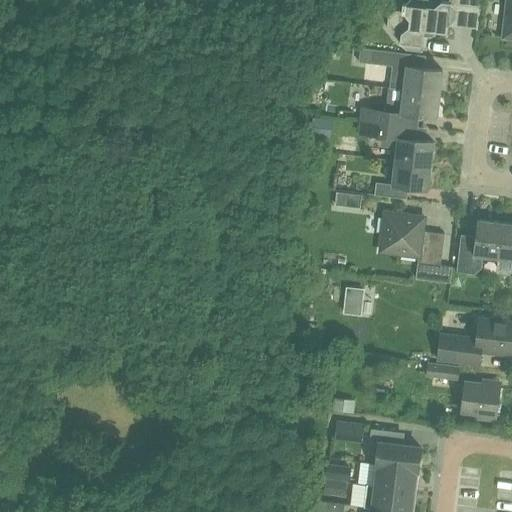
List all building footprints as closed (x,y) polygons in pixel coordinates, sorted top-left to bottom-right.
[(425,30),(447,33),(448,25),(457,17),(457,11),(451,3),(430,0),(409,0),(405,3),(403,3),(402,11),(396,10),(389,16),(388,25),(393,33),(401,34),(400,42),(406,50),(423,52),(425,30)] [(371,64),(373,50),(361,48),(359,62),(371,64)] [(399,67),(401,53),(373,50),(371,64),(399,67)] [(407,66),(404,90),(440,94),(443,70),(423,68),(407,66)] [(437,118),(440,94),(404,90),(388,88),(385,110),(363,107),(361,121),(400,125),(417,127),(418,116),(437,118)] [(332,120),(314,118),(312,136),(330,138),(332,120)] [(415,139),(417,127),(400,125),(361,121),(359,135),(382,138),(381,147),(397,149),(395,161),(431,166),(434,142),(415,139)] [(375,195),(403,198),(404,186),(428,189),(431,166),(395,161),(392,185),(377,183),(375,195)] [(360,207),(362,194),(337,191),(335,204),(360,207)] [(416,278),(451,282),(453,267),(441,265),(445,234),(423,231),(425,217),(385,213),(381,252),(419,256),(416,278)] [(498,259),(503,223),(478,220),(476,241),(462,240),(458,272),(475,274),(482,267),(484,257),(498,259)] [(511,223),(503,223),(498,259),(511,260),(511,264),(511,270),(511,223)] [(473,338),(458,336),(438,334),(436,359),(480,364),(482,350),(511,353),(511,322),(508,322),(506,318),(496,317),(493,321),(479,319),(478,334),(473,338)] [(424,377),(457,381),(459,368),(426,364),(424,377)] [(478,417),(496,420),(500,387),(465,382),(461,411),(478,413),(478,417)] [(335,409),(348,411),(350,397),(337,396),(335,409)] [(337,421),(335,440),(362,443),(365,424),(337,421)] [(376,452),(375,464),(418,470),(421,448),(403,445),(405,432),(372,428),(369,451),(376,452)] [(374,481),(374,460),(364,460),(364,481),(374,481)] [(376,468),(374,485),(374,486),(412,491),(413,481),(417,481),(418,470),(375,464),(374,468),(376,468)] [(326,480),(347,483),(349,470),(328,467),(326,480)] [(345,495),(347,483),(326,480),(324,493),(345,495)] [(364,507),(371,508),(371,507),(407,511),(413,511),(415,501),(411,501),(412,491),(374,486),(374,485),(367,485),(364,507)] [(342,511),(344,505),(321,502),(319,511),(342,511)]
